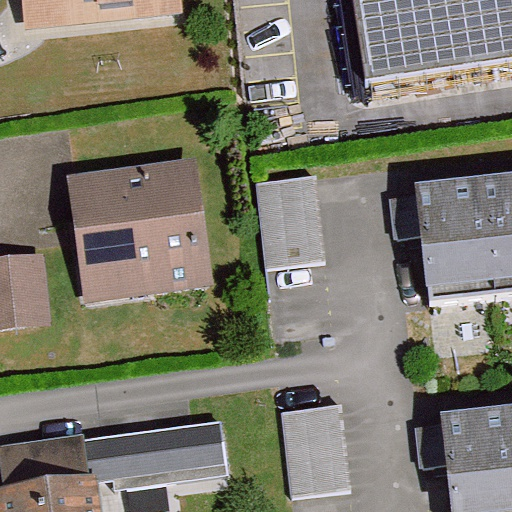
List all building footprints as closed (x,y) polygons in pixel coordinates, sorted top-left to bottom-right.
[(20,0),(24,35),(179,19),(177,0),(20,0)] [(511,0),(356,0),(370,91),(511,68),(511,0)] [(200,162),(68,177),(80,280),(124,275),(156,299),(215,293),(200,162)] [(318,187),(259,193),(268,278),(327,272),(318,187)] [(511,190),(485,192),(494,309),(511,307),(511,190)] [(485,192),(422,197),(425,236),(431,314),(494,309),(485,192)] [(425,236),(422,197),(397,199),(400,238),(425,236)] [(342,416),(283,423),(292,508),(351,502),(342,416)] [(511,511),(511,471),(508,420),(445,425),(449,467),(452,511),(511,511)] [(449,467),(445,425),(419,427),(422,469),(449,467)] [(97,511),(90,447),(0,457),(0,495),(1,511),(97,511)]
